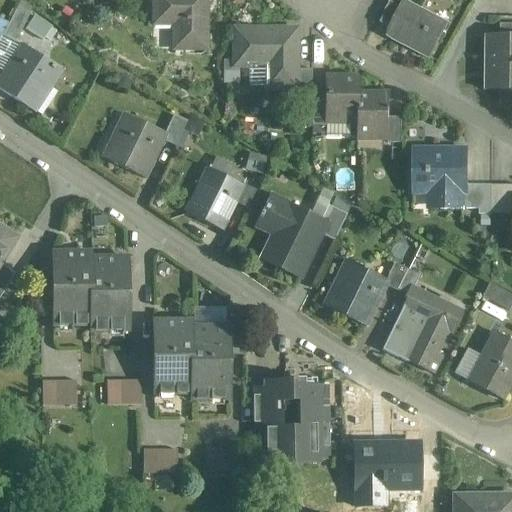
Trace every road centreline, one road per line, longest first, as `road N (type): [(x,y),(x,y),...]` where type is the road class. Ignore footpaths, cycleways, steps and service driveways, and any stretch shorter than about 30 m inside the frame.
road 1 (residential): [(511,454),(407,399),(0,125)]
road 2 (residential): [(329,0),(345,39),(511,138)]
